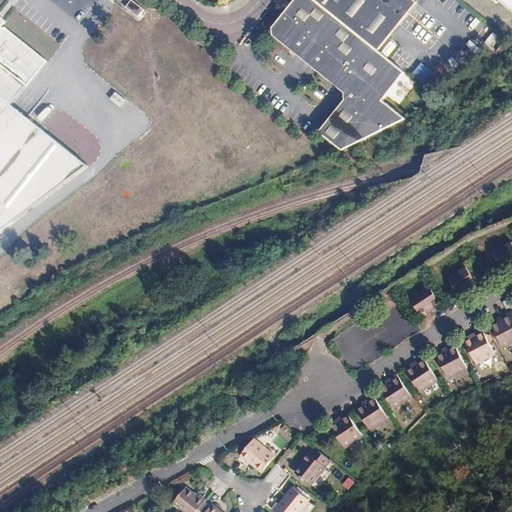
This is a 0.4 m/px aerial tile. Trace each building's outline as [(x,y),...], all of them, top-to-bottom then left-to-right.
[(139,17),(144,9),(132,0),(130,0),(125,7),(139,17)] [(297,0),(278,24),(278,32),(348,90),(318,125),(342,145),(407,113),(440,91),(382,45),(324,0),(297,0)] [(324,0),(382,45),(417,0),(324,0)] [(0,229),(88,163),(13,102),(49,57),(11,26),(6,27),(3,15),(0,14),(0,229)] [(511,246),(510,244),(494,253),(501,266),(511,260),(511,246)] [(461,270),(444,281),(453,295),(464,287),(466,290),(478,282),(471,272),(464,276),(461,270)] [(427,290),(410,301),(421,317),(430,311),(431,313),(439,308),(427,290)] [(494,321),(497,325),(491,328),(501,348),(511,341),(511,312),(494,321)] [(475,336),(464,342),(477,365),(494,355),(484,336),(478,340),(475,336)] [(463,370),(451,349),(439,355),(440,358),(436,361),(446,380),(463,370)] [(417,366),(406,373),(419,394),(435,384),(424,366),(419,369),(417,366)] [(410,399),(397,379),(385,387),(387,391),(383,393),(393,410),(410,399)] [(387,420),(374,398),(362,406),(364,410),(359,413),(369,431),(387,420)] [(343,419),(333,424),(347,446),(362,437),(351,419),(345,422),(343,419)] [(276,455),(255,438),(240,456),(261,473),(276,455)] [(312,485),(332,460),(316,447),(311,454),(309,452),(301,462),(304,464),(297,473),(312,485)] [(349,490),(355,481),(348,476),(342,485),(349,490)] [(292,484),(273,508),(277,511),(300,511),(311,500),(292,484)] [(175,503),(186,511),(197,511),(201,507),(208,499),(200,493),(199,495),(187,486),(175,503)] [(225,511),(213,503),(207,511),(201,507),(197,511),(225,511)]
